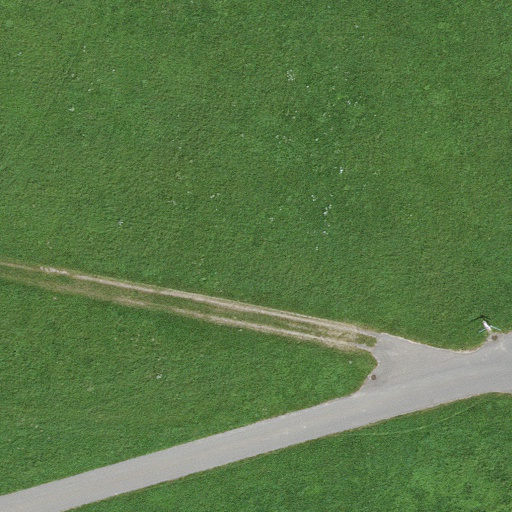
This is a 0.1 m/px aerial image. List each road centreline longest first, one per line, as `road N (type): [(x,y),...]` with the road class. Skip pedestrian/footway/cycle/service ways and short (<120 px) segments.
road 1 (unclassified): [(7,511),(511,365)]
road 2 (track): [(0,268),(352,336),(395,351),(436,385)]
